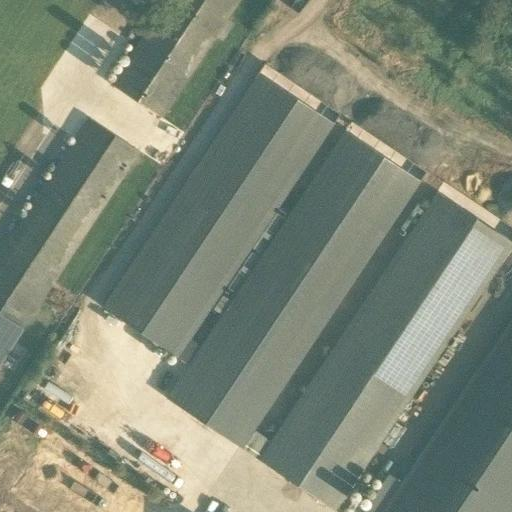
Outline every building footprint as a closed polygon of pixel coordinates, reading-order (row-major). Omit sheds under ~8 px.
[(234,0),(156,0),(109,76),(165,111),(234,0)] [(254,59),(108,313),(187,358),(332,104),(254,59)] [(0,363),(0,364),(136,145),(84,112),(0,246),(0,295),(4,298),(0,304),(0,363)] [(251,449),(419,163),(341,117),(173,404),(251,449)] [(341,511),(511,235),(511,227),(433,179),(258,461),(340,511),(341,511)] [(227,283),(211,307),(220,313),(247,273),(237,266),(226,282),(227,283)] [(442,511),(511,407),(511,288),(365,509),(369,511),(511,511),(511,445),(467,511),(442,511)] [(154,383),(165,392),(187,365),(177,356),(154,383)] [(258,454),(268,438),(254,429),(244,446),(258,454)]
